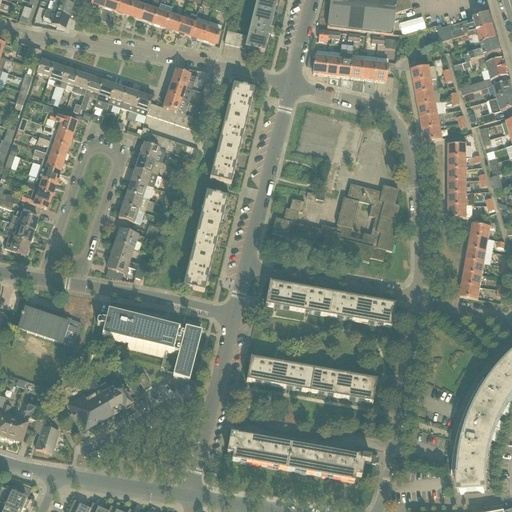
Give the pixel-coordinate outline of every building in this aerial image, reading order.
[(0,0),(0,11),(8,14),(10,8),(1,5),(2,1),(0,0)] [(93,0),(92,6),(104,10),(107,0),(93,0)] [(107,0),(104,10),(116,14),(121,0),(120,0),(107,0)] [(121,0),(116,14),(128,18),(133,4),(121,0)] [(258,1),(255,12),(273,17),(276,6),(277,2),(280,2),(280,0),(256,0),(257,0),(258,1)] [(412,10),(408,0),(330,0),(327,29),(392,37),(395,15),(412,10)] [(56,14),(56,15),(69,19),(73,7),(60,2),(56,14)] [(128,18),(140,22),(145,8),(133,4),(128,18)] [(157,13),(152,26),(165,31),(170,17),(171,17),(173,10),(161,6),(159,10),(159,9),(157,13)] [(229,13),(214,7),(213,10),(228,16),(229,13)] [(21,18),(19,23),(20,24),(27,26),(28,21),(32,11),(25,8),(21,18)] [(157,13),(146,8),(145,8),(140,22),(152,26),(157,13)] [(65,31),(67,26),(69,19),(56,15),(56,14),(50,12),(47,11),(43,24),(51,27),(65,31)] [(248,38),(245,50),(246,50),(258,53),(258,54),(259,55),(260,53),(264,54),(268,39),(270,39),(271,38),(271,35),(272,33),(269,32),(273,17),(255,12),(253,19),(252,19),(251,24),(248,38)] [(183,21),(182,21),(178,35),(190,39),(194,25),(196,21),(197,18),(191,16),(190,18),(188,23),(183,21)] [(443,30),(442,30),(446,43),(463,38),(467,36),(494,28),(490,16),(468,22),(470,28),(464,30),(452,33),(451,27),(443,30)] [(165,31),(178,35),(182,21),(171,17),(170,17),(165,31)] [(206,29),(194,25),(190,39),(202,43),(206,29)] [(442,27),(436,28),(441,44),(446,43),(442,30),(443,30),(442,27)] [(467,36),(469,40),(469,41),(479,38),(481,47),(498,42),(494,28),(467,36)] [(202,43),(212,47),(215,48),(219,33),(207,29),(206,29),(202,43)] [(229,46),(233,34),(227,33),(224,45),(229,46)] [(328,34),(321,33),(320,33),(319,44),(327,45),(327,40),(328,34)] [(235,48),(238,35),(233,34),(229,46),(235,48)] [(243,37),(238,35),(235,48),(240,49),(243,37)] [(246,50),(245,50),(248,38),(243,37),(240,49),(246,50)] [(386,40),(385,49),(395,50),(396,41),(386,40)] [(470,63),(479,61),(502,54),(498,42),(481,47),(483,52),(464,57),(467,65),(470,64),(470,63)] [(13,55),(14,50),(0,45),(0,58),(0,59),(2,52),(13,55)] [(21,46),(18,57),(23,59),(26,48),(21,46)] [(31,50),(26,48),(23,59),(28,60),(31,50)] [(36,51),(31,50),(28,60),(33,62),(36,51)] [(38,64),(41,53),(36,51),(33,62),(38,64)] [(311,51),(307,69),(313,71),(313,76),(325,78),(327,60),(315,58),(317,53),(311,51)] [(479,61),(483,75),(485,83),(491,81),(492,83),(509,78),(502,54),(479,61)] [(349,81),(352,57),(340,55),(339,61),(337,79),(349,81)] [(352,57),(349,81),(361,82),(363,64),(364,58),(352,57)] [(327,60),(325,78),(337,79),(339,61),(327,60)] [(54,67),(42,62),(41,62),(37,75),(50,79),(54,67)] [(363,64),(361,82),(373,83),(375,65),(363,64)] [(467,65),(454,68),(456,74),(472,69),(470,64),(467,65)] [(375,65),(373,83),(386,85),(388,67),(375,65)] [(54,67),(50,79),(56,81),(53,88),(56,89),(52,100),(56,102),(66,71),(54,67)] [(436,69),(412,73),(414,85),(432,81),(437,80),(438,80),(437,80),(436,69)] [(56,102),(59,103),(64,91),(66,92),(73,94),(75,88),(74,88),(79,75),(66,71),(56,102)] [(190,78),(190,77),(176,72),(172,84),(186,89),(185,90),(191,92),(195,80),(190,78)] [(73,94),(85,98),(91,79),(79,75),(74,88),(75,88),(73,94)] [(485,83),(473,87),(475,94),(482,92),(488,90),(494,89),(510,83),(509,78),(492,83),(491,81),(485,83)] [(85,98),(81,108),(86,110),(89,100),(97,102),(98,96),(99,96),(103,83),(91,79),(85,98)] [(432,81),(414,85),(416,97),(434,93),(432,81)] [(115,87),(103,83),(99,96),(98,96),(97,102),(94,109),(102,112),(101,117),(105,119),(106,115),(115,87)] [(498,101),(511,96),(511,88),(510,83),(494,89),(498,101)] [(172,84),(167,97),(181,102),(189,105),(193,92),(191,92),(185,90),(186,89),(172,84)] [(202,95),(208,97),(211,85),(205,84),(202,95)] [(247,123),(249,113),(254,92),(247,90),(247,89),(242,88),(242,89),(233,86),(225,118),(247,123)] [(121,111),(128,92),(115,87),(106,115),(110,116),(113,108),(121,111)] [(128,92),(121,111),(129,113),(127,120),(127,122),(130,123),(131,121),(140,96),(128,92)] [(418,109),(442,104),(440,92),(439,92),(434,93),(416,97),(418,109)] [(27,96),(20,93),(16,105),(23,108),(27,96)] [(140,96),(131,121),(135,122),(137,116),(146,119),(146,118),(147,117),(150,106),(152,100),(140,96)] [(490,116),(483,118),(485,126),(497,123),(495,116),(501,114),(501,113),(511,110),(511,96),(498,101),(487,105),(490,116)] [(167,97),(163,110),(167,111),(173,113),(178,115),(184,117),(185,117),(189,105),(181,102),(167,97)] [(442,104),(418,109),(421,121),(438,117),(446,115),(444,104),(442,104)] [(150,106),(147,117),(152,119),(156,107),(155,107),(150,106)] [(156,107),(152,119),(158,121),(161,109),(156,107)] [(48,108),(46,114),(52,116),(50,122),(55,123),(53,130),(73,137),(77,125),(68,122),(59,119),(61,113),(48,108)] [(161,109),(158,121),(163,122),(167,111),(163,110),(161,109)] [(167,111),(163,122),(169,124),(173,113),(167,111)] [(173,113),(169,124),(175,126),(178,115),(173,113)] [(178,115),(175,126),(180,128),(184,117),(178,115)] [(184,117),(180,128),(186,130),(190,119),(185,117),(184,117)] [(441,129),(438,117),(421,121),(423,133),(441,129)] [(239,154),(241,144),(247,123),(225,118),(217,149),(239,154)] [(190,119),(186,130),(192,132),(196,121),(190,119)] [(339,119),(324,193),(334,195),(348,121),(339,119)] [(22,120),(20,127),(26,129),(29,122),(22,120)] [(197,134),(201,122),(196,121),(192,132),(197,134)] [(506,137),(510,136),(511,136),(511,135),(511,122),(502,126),(506,137)] [(356,153),(362,129),(354,127),(348,151),(356,153)] [(68,150),(73,137),(45,128),(43,134),(52,137),(50,143),(50,144),(68,150)] [(149,132),(143,129),(139,140),(145,142),(146,142),(148,134),(148,135),(149,132)] [(425,145),(443,141),(441,129),(423,133),(425,145)] [(488,133),(481,136),(484,145),(491,142),(488,133)] [(150,148),(154,136),(148,135),(148,134),(146,142),(145,142),(144,146),(150,148)] [(156,150),(160,138),(154,136),(150,148),(156,150)] [(165,140),(160,138),(156,150),(161,152),(165,140)] [(46,156),(64,162),(68,150),(50,144),(50,143),(39,139),(37,145),(48,149),(46,155),(46,156)] [(161,152),(166,153),(167,154),(171,142),(165,140),(161,152)] [(167,154),(172,155),(176,144),(171,142),(167,154)] [(449,147),(449,150),(449,160),(467,160),(467,147),(467,142),(460,142),(460,147),(449,147)] [(6,143),(1,155),(6,157),(10,145),(6,143)] [(176,144),(172,155),(178,157),(182,146),(176,144)] [(162,166),(162,165),(166,153),(161,152),(156,150),(150,148),(144,146),(140,158),(162,166)] [(178,157),(183,159),(187,148),(182,146),(178,157)] [(187,148),(183,159),(189,161),(193,150),(187,148)] [(12,149),(10,156),(15,158),(17,159),(20,152),(12,149)] [(231,186),(234,175),(239,154),(217,149),(210,181),(219,183),(223,184),(231,186)] [(193,150),(189,161),(195,163),(198,152),(193,150)] [(40,168),(60,175),(64,162),(46,156),(46,155),(35,152),(33,158),(43,161),(40,168)] [(9,158),(5,169),(11,171),(14,163),(15,159),(9,157),(9,158)] [(140,158),(135,171),(158,178),(160,171),(163,171),(164,166),(162,165),(162,166),(140,158)] [(449,160),(449,164),(449,172),(467,172),(467,160),(449,160)] [(33,166),(29,177),(37,180),(56,187),(60,175),(40,168),(33,166)] [(498,166),(491,168),(494,179),(499,177),(501,176),(498,166)] [(147,188),(154,190),(158,178),(135,171),(131,183),(147,188)] [(449,172),(449,176),(449,184),(467,184),(467,172),(449,172)] [(9,176),(3,175),(1,181),(7,183),(9,176)] [(502,189),(499,177),(494,179),(491,180),(495,191),(502,189)] [(33,193),(52,199),(56,187),(37,180),(36,184),(33,185),(29,184),(27,190),(33,192),(33,193)] [(489,187),(487,180),(480,182),(482,189),(489,187)] [(147,188),(131,183),(127,195),(143,201),(143,200),(147,188)] [(449,184),(449,188),(449,196),(467,196),(467,184),(449,184)] [(396,239),(392,238),(399,208),(395,207),(398,192),(393,190),(383,188),(381,194),(350,186),(346,201),(343,200),(336,227),(337,227),(337,231),(327,228),(324,237),(322,248),(337,252),(335,256),(369,265),(370,260),(383,263),(386,253),(392,254),(396,239)] [(30,199),(23,197),(22,203),(48,211),(52,199),(33,193),(30,199)] [(228,199),(220,197),(215,196),(206,194),(198,226),(220,231),(228,199)] [(123,208),(139,213),(144,214),(145,215),(149,202),(143,200),(143,201),(127,195),(123,208)] [(7,197),(5,203),(13,206),(17,207),(20,201),(7,196),(7,197)] [(449,196),(449,201),(449,208),(467,208),(467,196),(449,196)] [(0,208),(11,213),(13,206),(5,203),(0,200),(0,208)] [(276,220),(272,235),(287,239),(288,237),(299,239),(297,246),(313,250),(317,235),(324,237),(327,228),(322,227),(321,231),(296,225),(298,214),(302,215),(305,204),(298,203),(297,202),(292,201),(289,212),(288,212),(287,212),(287,213),(286,213),(286,214),(285,214),(285,215),(285,216),(285,217),(286,217),(286,218),(287,218),(287,219),(288,219),(289,219),(289,223),(276,220)] [(123,208),(119,220),(134,225),(135,225),(140,227),(144,214),(139,213),(123,208)] [(449,208),(449,221),(467,221),(467,208),(449,208)] [(13,218),(11,225),(34,233),(34,232),(36,232),(37,227),(36,226),(38,221),(17,214),(16,218),(13,218)] [(473,227),(471,239),(489,242),(491,230),(490,230),(491,225),(485,224),(484,229),(473,227)] [(34,233),(11,225),(7,237),(9,238),(15,240),(30,246),(30,244),(31,244),(33,239),(32,239),(34,233)] [(212,262),(215,252),(220,231),(198,226),(191,257),(212,262)] [(149,227),(147,235),(157,238),(159,231),(149,227)] [(143,240),(120,232),(116,245),(133,251),(139,253),(143,240)] [(157,238),(147,235),(145,240),(155,244),(157,238)] [(5,251),(10,252),(10,253),(25,258),(26,256),(27,257),(29,252),(28,251),(30,246),(15,240),(9,238),(5,251)] [(471,239),(469,251),(486,254),(489,242),(471,239)] [(116,245),(112,257),(129,263),(133,251),(116,245)] [(484,266),(486,254),(469,251),(467,263),(484,266)] [(107,270),(124,276),(127,269),(136,272),(134,279),(142,282),(146,269),(139,266),(129,263),(112,257),(107,270)] [(204,294),(207,283),(212,262),(191,257),(183,288),(192,290),(192,291),(196,292),(204,294)] [(467,263),(465,275),(482,278),(484,266),(467,263)] [(465,275),(463,287),(480,290),(482,278),(465,275)] [(265,308),(276,310),(297,314),(301,290),(269,284),(265,308)] [(460,299),(478,302),(480,290),(463,287),(460,299)] [(297,314),(308,316),(328,319),(332,295),(301,290),(297,314)] [(328,319),(351,323),(360,325),(364,301),(332,295),(328,319)] [(360,325),(383,329),(391,330),(395,307),(364,301),(360,325)] [(18,331),(18,332),(18,333),(27,336),(63,348),(64,344),(74,348),(82,325),(71,321),(24,304),(20,316),(22,316),(21,318),(22,318),(18,331)] [(197,348),(200,336),(198,335),(199,335),(188,332),(188,333),(186,332),(186,334),(180,332),(180,331),(108,313),(106,323),(99,321),(97,322),(96,325),(97,327),(104,329),(102,338),(127,344),(160,353),(180,357),(175,376),(176,376),(176,377),(187,379),(189,379),(195,355),(199,356),(201,349),(197,348)] [(511,358),(508,363),(504,366),(501,370),(497,374),(511,386),(511,358)] [(250,360),(246,384),(278,389),(282,366),(250,360)] [(309,395),(314,371),(282,366),(278,389),(309,395)] [(341,401),(345,377),(314,371),(309,395),(341,401)] [(90,395),(68,407),(73,415),(74,414),(78,420),(85,432),(108,419),(113,417),(103,398),(97,389),(88,372),(82,376),(80,377),(90,395)] [(453,442),(456,443),(455,449),(454,455),(453,461),(452,467),(452,473),(452,479),(452,478),(462,479),(461,484),(459,484),(459,485),(460,495),(461,495),(461,496),(485,494),(486,493),(485,479),(486,479),(487,465),(487,464),(489,451),(490,451),(490,450),(489,450),(491,443),(492,443),(491,442),(493,437),(496,429),(497,430),(497,429),(496,429),(502,416),(503,417),(503,416),(502,416),(509,404),(510,404),(511,400),(511,386),(497,374),(497,375),(489,384),(485,381),(485,380),(482,385),(478,390),(475,395),(472,400),(470,405),(467,411),(465,416),(463,421),(461,427),(459,433),(456,432),(453,442)] [(145,393),(151,389),(144,376),(137,379),(145,393)] [(372,406),(376,382),(345,377),(341,401),(372,406)] [(141,394),(135,383),(128,386),(134,397),(141,394)] [(110,394),(103,398),(113,417),(125,410),(127,410),(130,408),(131,407),(132,406),(126,396),(128,395),(125,390),(124,391),(123,389),(115,394),(113,390),(109,392),(110,394)] [(6,440),(7,440),(14,421),(8,419),(11,409),(4,407),(6,401),(0,398),(0,416),(0,417),(0,437),(0,438),(1,440),(5,441),(6,440)] [(19,423),(14,421),(7,440),(9,440),(9,442),(13,444),(14,442),(21,444),(28,421),(36,423),(41,411),(28,407),(25,414),(23,413),(19,423)] [(52,457),(59,434),(43,429),(45,426),(41,424),(45,413),(41,411),(36,423),(33,435),(40,437),(35,452),(52,457)] [(231,435),(227,455),(233,456),(232,462),(286,472),(291,446),(234,436),(231,435)] [(358,458),(354,457),(291,446),(286,472),(354,484),(355,477),(361,478),(364,464),(376,466),(377,458),(359,455),(358,458)] [(5,479),(1,489),(0,491),(0,504),(17,511),(22,511),(23,510),(26,511),(30,502),(27,501),(31,491),(5,479)]
